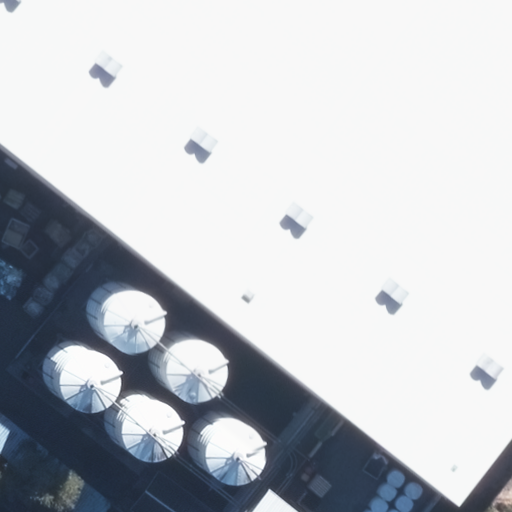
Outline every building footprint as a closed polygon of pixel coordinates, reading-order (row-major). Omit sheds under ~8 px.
[(511,0),(0,0),(0,195),(406,511),(413,511),(511,389),(511,0)] [(72,291),(63,304),(62,310),(61,315),(62,321),(63,326),(65,332),(68,336),(72,340),(76,344),(81,347),(87,348),(92,349),(98,349),(103,349),(109,347),(114,344),(118,341),(122,337),(125,332),(127,327),(129,321),(129,316),(129,310),(127,305),(125,299),(122,295),(118,291),(114,287),(109,285),(104,283),(98,282),(92,282),(87,283),(82,285),(77,287),(72,291)] [(139,337),(132,345),(129,350),(128,354),(127,359),(127,365),(128,370),(130,374),(133,379),(136,383),(140,386),(145,388),(149,390),(154,391),(159,391),(165,390),(169,389),(174,386),(178,383),(181,379),(184,375),(186,370),(187,365),(188,360),(187,355),(186,350),(183,346),(180,341),(177,338),(173,335),(168,333),(163,331),(158,331),(153,331),(148,332),(143,334),(139,337)] [(10,361),(8,371),(9,376),(10,382),(12,387),(15,392),(19,396),(23,399),(28,402),(34,404),(39,404),(45,404),(50,403),(55,401),(60,398),(64,395),(68,391),(71,386),(72,380),(74,375),(74,369),(73,364),(71,359),(68,354),(65,349),(61,346),(56,343),(51,341),(45,340),(40,339),(34,340),(29,342),(24,344),(19,347),(16,351),(13,356),(10,361)] [(86,405),(78,417),(77,422),(76,428),(77,433),(78,438),(81,443),(84,448),(87,452),(92,455),(96,457),(101,459),(107,460),(112,460),(117,458),(122,457),(127,454),(131,451),(135,446),(137,442),(139,437),(141,432),(141,426),(140,421),(139,416),(136,411),(133,407),(129,403),(125,400),(120,397),(115,396),(110,395),(104,395),(99,397),(94,399),(90,401),(86,405)] [(183,413),(172,420),(168,424),(164,429),(162,434),(160,440),(160,446),(160,451),(161,457),(164,463),(167,468),(171,472),(176,476),(181,478),(186,480),(192,481),(198,481),(204,480),(209,478),(215,475),(219,471),(223,467),(226,462),(228,457),(229,451),(230,445),(229,439),(227,433),(225,428),(221,423),(217,419),(212,416),(207,413),(201,412),(195,411),(189,412),(183,413)] [(271,511),(235,484),(213,511),(271,511)]
